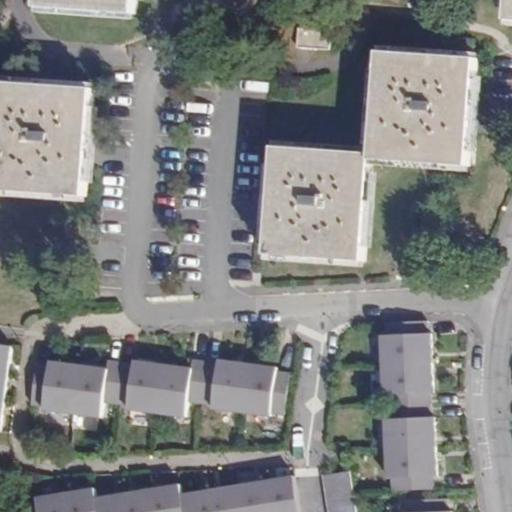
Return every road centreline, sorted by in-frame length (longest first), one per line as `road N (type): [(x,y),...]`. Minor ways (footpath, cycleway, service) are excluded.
road 1 (unclassified): [(508,511),(490,387),(511,286)]
road 2 (unknown): [(352,0),(351,33),(335,65),(227,114)]
